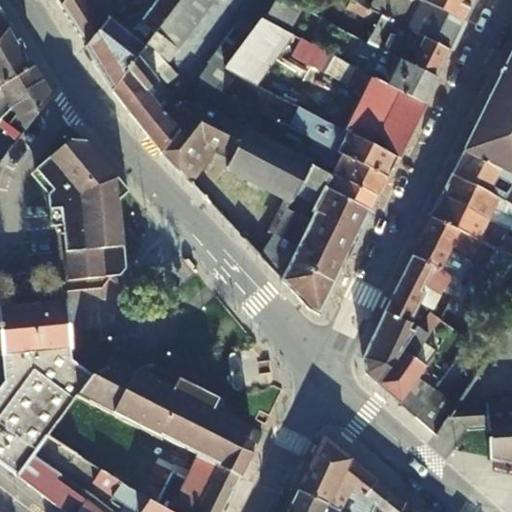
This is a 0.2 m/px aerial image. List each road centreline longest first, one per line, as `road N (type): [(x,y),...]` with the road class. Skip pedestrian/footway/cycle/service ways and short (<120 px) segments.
road 1 (residential): [(21,0),(92,113),(324,373)]
road 2 (residential): [(506,0),(324,373)]
road 3 (residential): [(324,373),(476,511)]
road 4 (tertiary): [(324,373),(258,511)]
